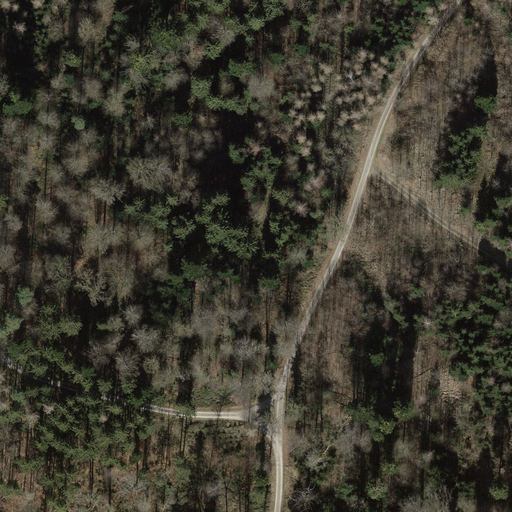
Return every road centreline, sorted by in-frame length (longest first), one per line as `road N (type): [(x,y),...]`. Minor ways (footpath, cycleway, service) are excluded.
road 1 (track): [(456,0),(394,93),(349,227),(286,372),(276,407),(277,511)]
road 2 (track): [(0,352),(36,373),(160,409),(208,415),(276,407)]
road 3 (track): [(367,162),(511,267)]
